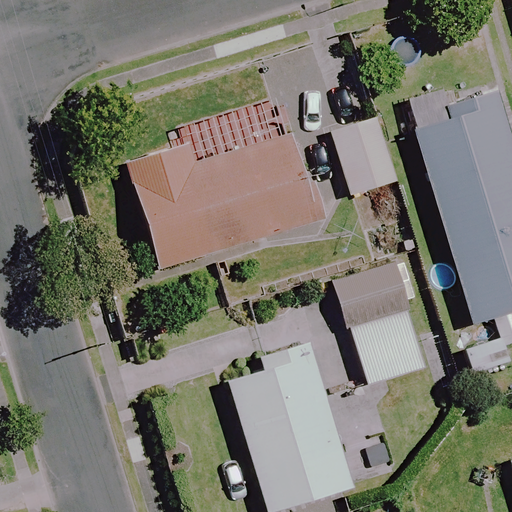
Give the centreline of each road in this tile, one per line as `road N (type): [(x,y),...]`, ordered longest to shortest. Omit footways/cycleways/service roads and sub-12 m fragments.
road 1 (residential): [(96,511),(0,186)]
road 2 (residential): [(0,54),(183,0)]
